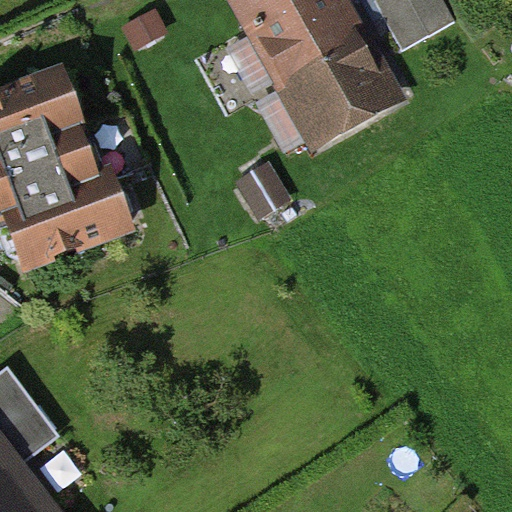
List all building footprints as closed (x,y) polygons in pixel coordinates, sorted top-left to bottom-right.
[(355,0),(241,0),(325,151),(412,103),(355,0)] [(384,0),(409,46),(460,19),(449,0),(384,0)] [(0,109),(0,167),(107,120),(86,71),(0,109)] [(0,167),(0,211),(5,223),(129,168),(107,120),(0,167)] [(5,223),(27,272),(151,217),(129,168),(5,223)] [(16,384),(0,395),(0,511),(72,511),(52,485),(78,465),(16,384)]
